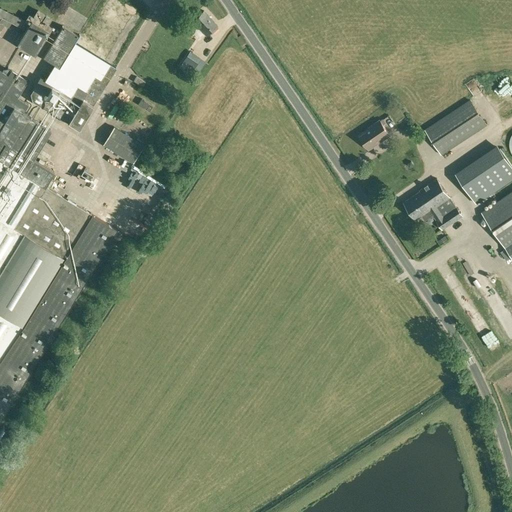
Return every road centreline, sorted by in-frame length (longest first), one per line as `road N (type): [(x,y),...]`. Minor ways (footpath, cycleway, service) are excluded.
road 1 (unclassified): [(511,474),(467,358),(225,0)]
road 2 (unknown): [(163,0),(146,46),(69,154)]
